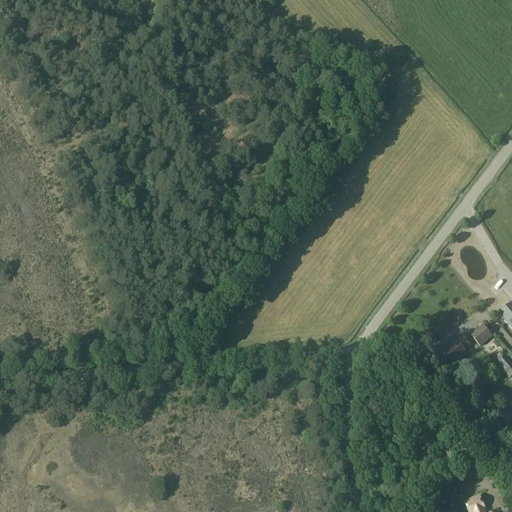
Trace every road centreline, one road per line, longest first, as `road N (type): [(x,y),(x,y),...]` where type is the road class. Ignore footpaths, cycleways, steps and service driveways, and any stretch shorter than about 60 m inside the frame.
road 1 (unclassified): [(361,511),(349,416),(356,354),(511,142)]
road 2 (track): [(0,382),(356,354)]
